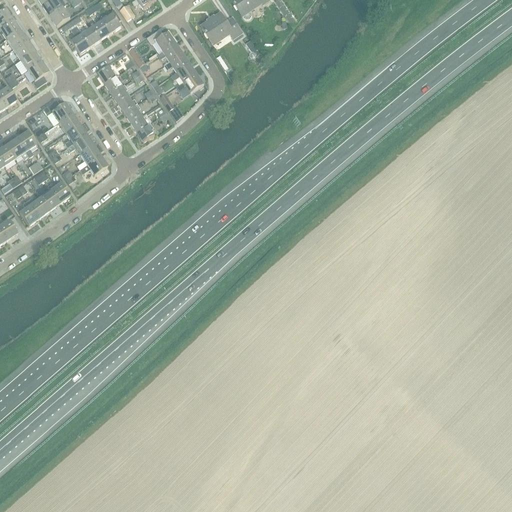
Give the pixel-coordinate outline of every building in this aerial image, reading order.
[(56,0),(54,0),(42,8),(49,18),(63,9),(56,0)] [(77,0),(76,0),(71,4),(74,9),(81,4),(77,0)] [(154,0),(139,0),(136,2),(144,13),(157,4),(154,0)] [(263,7),(268,3),(266,0),(236,0),(232,3),(242,18),(254,9),(253,8),(260,3),(263,7)] [(99,5),(92,9),(96,14),(102,10),(99,5)] [(128,7),(120,13),(127,23),(135,18),(128,7)] [(63,9),(49,18),(56,29),(70,20),(63,9)] [(96,14),(92,9),(86,14),(89,18),(96,14)] [(0,30),(12,22),(5,11),(0,14),(0,30)] [(107,17),(101,21),(111,36),(122,29),(118,23),(121,21),(114,11),(111,13),(113,16),(108,20),(107,17)] [(235,38),(241,34),(232,21),(227,24),(221,15),(201,29),(211,44),(221,37),(222,40),(232,33),(235,38)] [(78,19),(72,23),(76,28),(82,24),(78,19)] [(97,27),(92,30),(101,43),(111,36),(101,21),(96,25),(97,27)] [(12,22),(0,30),(0,33),(6,42),(19,32),(12,22)] [(76,28),(72,23),(63,29),(66,33),(75,28),(76,28)] [(90,50),(81,35),(77,29),(72,33),(77,41),(71,44),(80,57),(90,50)] [(86,31),(81,35),(90,50),(101,43),(92,30),(87,33),(86,31)] [(19,32),(6,42),(13,52),(26,43),(19,32)] [(160,33),(148,42),(152,48),(156,45),(162,55),(163,54),(175,46),(168,35),(164,38),(160,33)] [(26,43),(13,52),(20,63),(33,53),(26,43)] [(175,46),(162,55),(157,58),(160,62),(165,59),(169,65),(182,56),(175,46)] [(131,56),(140,70),(145,66),(136,52),(131,56)] [(33,53),(20,63),(26,73),(40,64),(33,53)] [(182,56),(169,65),(164,68),(168,73),(173,70),(176,75),(189,66),(182,56)] [(128,71),(135,67),(132,63),(125,67),(128,71)] [(40,64),(26,73),(33,83),(32,85),(36,91),(46,84),(43,78),(48,75),(40,64)] [(145,66),(140,70),(144,74),(148,71),(145,66)] [(189,66),(176,75),(171,79),(174,83),(179,80),(183,86),(196,77),(189,66)] [(98,77),(104,87),(116,79),(116,80),(118,78),(115,74),(113,75),(109,70),(98,77)] [(132,77),(135,81),(141,77),(138,72),(132,77)] [(5,80),(8,85),(15,81),(12,76),(5,80)] [(141,77),(135,81),(138,86),(144,81),(141,77)] [(196,77),(183,86),(177,90),(180,95),(186,90),(190,97),(203,88),(196,77)] [(116,79),(104,87),(111,96),(124,88),(121,83),(119,84),(116,80),(116,79)] [(15,81),(8,85),(11,90),(18,85),(15,81)] [(151,85),(154,91),(159,87),(156,82),(151,85)] [(159,87),(154,91),(159,97),(164,94),(159,87)] [(124,88),(111,96),(117,106),(128,99),(125,94),(127,93),(124,88)] [(8,89),(0,93),(0,101),(5,110),(16,102),(8,89)] [(145,96),(148,101),(154,96),(151,92),(145,96)] [(154,96),(148,101),(151,105),(157,101),(154,96)] [(170,114),(175,111),(166,98),(161,101),(170,114)] [(128,99),(117,106),(124,116),(137,107),(134,103),(132,104),(128,99)] [(56,103),(42,112),(46,118),(51,115),(58,126),(72,117),(65,106),(60,109),(56,103)] [(137,107),(124,116),(130,125),(141,118),(138,113),(140,112),(137,107)] [(157,115),(160,120),(167,115),(163,111),(157,115)] [(167,115),(160,120),(163,124),(170,120),(167,115)] [(72,117),(58,126),(65,136),(79,127),(72,117)] [(141,118),(130,125),(137,135),(150,127),(147,122),(145,123),(141,118)] [(79,127),(65,136),(72,146),(86,137),(79,127)] [(150,127),(137,135),(143,145),(154,138),(151,133),(153,131),(150,127)] [(34,135),(37,140),(44,135),(41,130),(34,135)] [(27,134),(16,141),(25,155),(35,148),(27,134)] [(44,135),(37,140),(40,144),(47,140),(44,135)] [(86,137),(72,146),(79,157),(93,148),(86,137)] [(16,141),(5,148),(14,162),(25,155),(16,141)] [(5,148),(0,151),(0,163),(4,169),(14,162),(5,148)] [(93,148),(79,157),(84,164),(79,167),(79,169),(80,171),(100,158),(93,148)] [(55,151),(48,156),(51,161),(58,156),(55,151)] [(58,156),(51,161),(54,165),(61,161),(58,156)] [(100,158),(80,171),(79,172),(82,177),(89,172),(93,178),(107,169),(100,158)] [(38,163),(33,166),(37,173),(42,170),(38,163)] [(37,173),(33,166),(28,169),(32,176),(37,173)] [(62,177),(65,181),(72,177),(69,172),(62,177)] [(43,173),(38,176),(43,183),(47,180),(43,173)] [(43,183),(38,176),(33,179),(38,186),(43,183)] [(17,177),(12,180),(16,187),(21,184),(17,177)] [(72,177),(65,181),(68,186),(75,182),(72,177)] [(16,187),(12,180),(7,183),(11,190),(16,187)] [(39,192),(43,197),(51,191),(47,185),(39,192)] [(60,185),(50,193),(59,206),(70,199),(60,185)] [(22,187),(17,190),(22,197),(26,194),(22,187)] [(22,197),(17,190),(12,193),(17,200),(22,197)] [(50,193),(40,200),(49,214),(59,206),(50,193)] [(25,207),(33,201),(31,198),(22,203),(25,207)] [(40,200),(29,208),(39,221),(49,214),(40,200)] [(39,221),(29,208),(19,215),(29,229),(39,221)] [(8,223),(0,227),(0,234),(6,243),(17,236),(8,223)]
